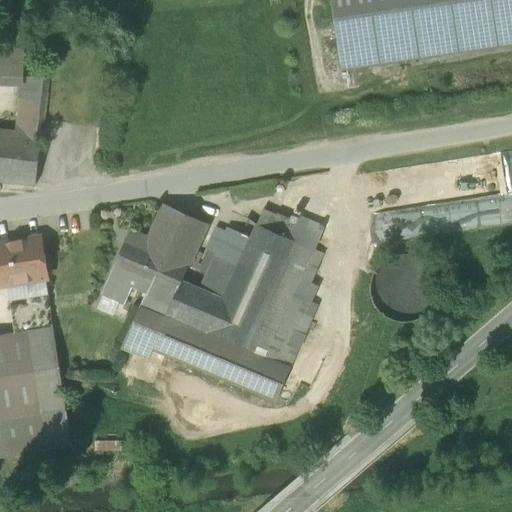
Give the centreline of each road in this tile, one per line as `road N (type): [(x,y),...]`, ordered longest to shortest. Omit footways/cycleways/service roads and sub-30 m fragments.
road 1 (unclassified): [(0,209),(511,127)]
road 2 (tertiary): [(293,511),(511,317)]
